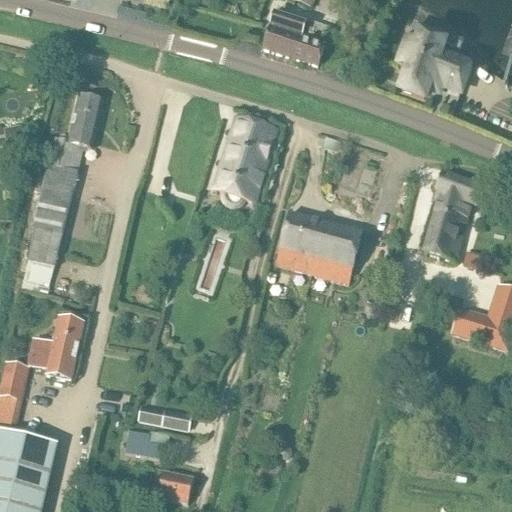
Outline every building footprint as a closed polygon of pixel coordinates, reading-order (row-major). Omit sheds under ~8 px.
[(198,0),(197,6),(210,9),(211,1),(210,0),(198,0)] [(291,0),(290,3),(313,12),(317,0),(291,0)] [(302,42),(307,28),(274,18),(263,52),(317,69),(324,49),(302,42)] [(405,52),(398,69),(407,73),(400,92),(424,101),(428,90),(434,92),(435,89),(437,84),(461,93),(468,73),(456,68),(439,61),(443,50),(444,48),(438,46),(420,40),(414,55),(405,52)] [(84,150),(92,152),(103,104),(79,98),(68,144),(56,141),(24,282),(49,289),(84,150)] [(188,98),(167,180),(205,190),(226,107),(188,98)] [(246,208),(248,204),(255,206),(268,163),(276,132),(235,119),(212,193),(221,196),(220,201),(222,207),(224,211),(231,214),(235,215),(239,214),(243,212),(246,208)] [(22,128),(3,132),(7,150),(25,147),(22,128)] [(470,209),(476,211),(483,192),(442,177),(435,195),(437,196),(435,202),(437,203),(422,256),(453,266),(470,209)] [(313,278),(327,227),(289,217),(276,268),(313,278)] [(362,236),(327,227),(313,278),(348,288),(362,236)] [(477,271),(481,259),(465,254),(461,266),(477,271)] [(459,310),(450,339),(508,357),(511,343),(511,292),(496,288),(486,319),(459,310)] [(149,320),(146,328),(155,331),(158,322),(149,320)] [(36,344),(31,364),(30,368),(50,372),(49,378),(71,383),(83,327),(59,321),(53,348),(36,344)] [(6,367),(0,391),(0,401),(22,407),(29,372),(6,367)] [(192,419),(166,413),(165,414),(141,409),(137,425),(162,429),(189,435),(192,419)] [(150,438),(129,434),(125,456),(159,462),(162,449),(148,446),(150,438)] [(0,511),(42,511),(57,453),(0,440),(0,511)] [(158,501),(168,503),(188,508),(194,482),(163,475),(158,501)]
